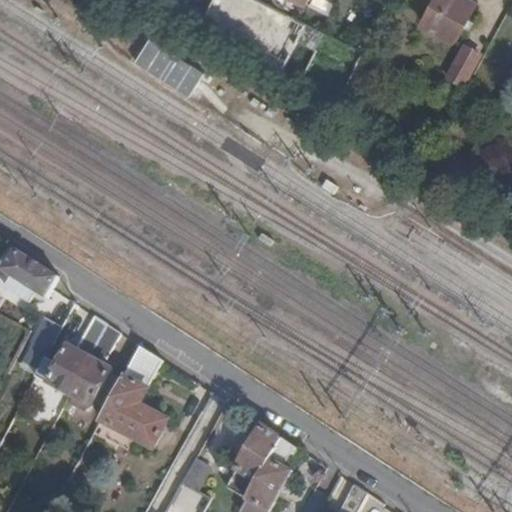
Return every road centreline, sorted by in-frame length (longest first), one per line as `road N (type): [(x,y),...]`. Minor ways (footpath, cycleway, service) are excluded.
road 1 (residential): [(0,226),(432,511)]
road 2 (track): [(243,155),(258,124),(511,263)]
road 3 (unknown): [(231,379),(157,511)]
